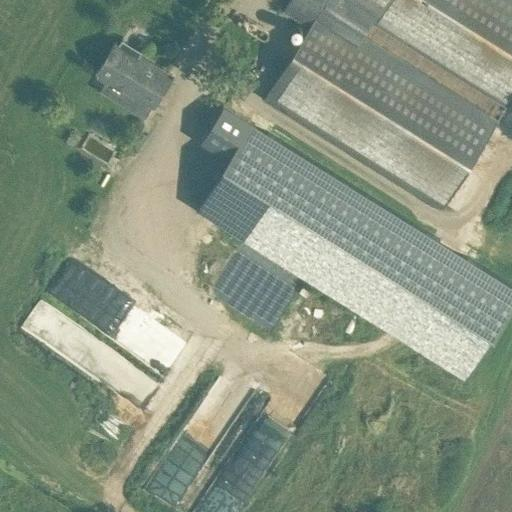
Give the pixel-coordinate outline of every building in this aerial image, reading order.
[(506,107),(511,97),(511,0),(289,0),(284,8),(311,25),(267,94),(444,205),(499,118),(364,34),(372,22),(506,107)] [(155,104),(162,92),(172,75),(116,41),(99,70),(155,104)] [(229,156),(197,206),(414,342),(469,376),(511,307),(511,284),(224,103),(202,139),(229,156)] [(89,138),(84,148),(107,160),(112,151),(89,138)] [(140,412),(159,387),(59,312),(49,324),(40,317),(30,330),(140,412)] [(190,511),(236,511),(324,387),(293,365),(190,511)] [(195,409),(145,490),(177,509),(226,429),(195,409)]
